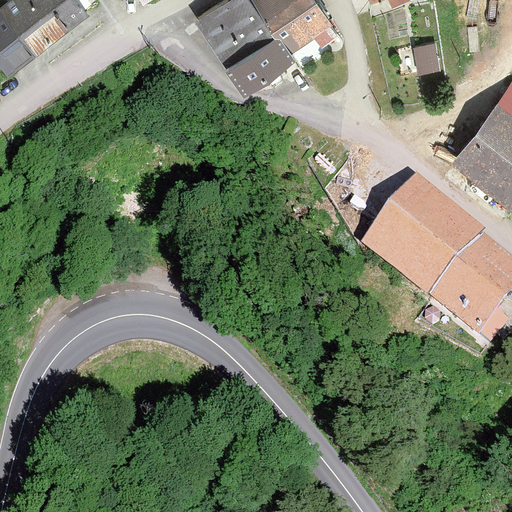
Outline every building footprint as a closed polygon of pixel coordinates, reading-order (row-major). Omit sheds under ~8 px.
[(6,0),(0,5),(0,60),(8,71),(87,11),(79,0),(6,0)] [(217,0),(195,14),(243,88),(292,56),(288,50),(315,33),(323,44),(339,33),(317,0),(217,0)] [(436,41),(423,42),(426,69),(438,68),(436,41)] [(511,79),(450,156),(511,205),(511,79)] [(417,181),(362,249),(426,301),(428,299),(479,339),(511,297),(511,261),(483,238),(485,235),(417,181)]
